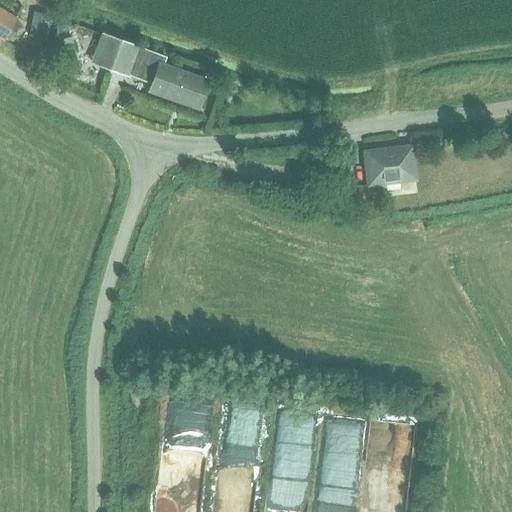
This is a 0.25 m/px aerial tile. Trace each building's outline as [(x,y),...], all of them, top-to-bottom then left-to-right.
[(0,37),(4,40),(16,20),(0,9),(0,37)] [(33,13),(28,37),(45,40),(49,16),(33,13)] [(68,26),(58,49),(66,52),(76,30),(68,26)] [(103,35),(98,48),(99,49),(107,51),(110,52),(108,56),(105,66),(104,67),(111,69),(127,75),(129,68),(139,72),(154,78),(153,81),(149,91),(169,98),(175,100),(196,108),(198,108),(208,82),(164,66),(166,62),(167,58),(164,57),(103,35)] [(412,146),(364,152),(369,197),(417,191),(416,180),(412,146)] [(241,173),(296,180),(298,168),(243,161),(241,173)] [(206,399),(169,396),(165,454),(200,456),(202,424),(204,424),(206,399)] [(223,402),(221,451),(253,452),(255,403),(223,402)] [(266,511),(297,511),(304,464),(310,418),(279,414),(266,511)] [(365,419),(364,447),(380,448),(381,420),(365,419)] [(402,464),(405,422),(382,421),(379,463),(402,464)] [(164,457),(161,511),(192,511),(195,459),(164,457)]
